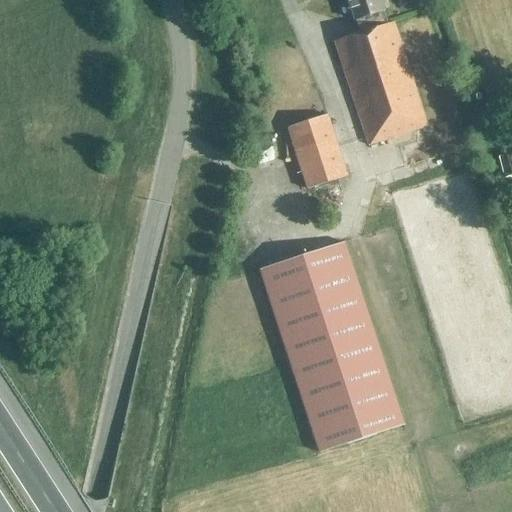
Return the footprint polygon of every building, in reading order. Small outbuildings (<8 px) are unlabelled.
[(334,42),(368,146),(427,127),(393,23),(387,25),(383,12),(384,12),(379,0),(347,0),(354,21),(363,18),(367,32),(334,42)] [(307,190),(347,177),(327,116),(287,129),(307,190)] [(286,129),(272,131),(274,146),(288,144),(286,129)] [(378,230),(384,248),(404,241),(398,223),(378,230)] [(344,243),(259,271),(318,454),(403,426),(344,243)]
